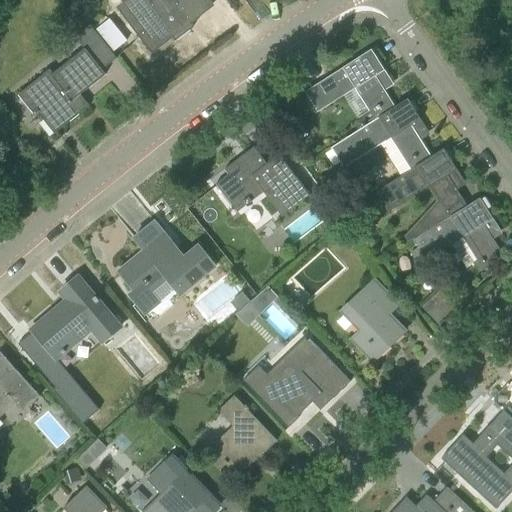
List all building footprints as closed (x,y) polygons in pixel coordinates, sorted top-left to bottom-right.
[(178,41),(191,31),(186,25),(211,6),(206,0),(159,0),(153,5),(149,0),(131,0),(120,9),(152,51),(174,35),(178,41)] [(109,19),(94,31),(112,53),(127,41),(109,19)] [(84,50),(75,57),(53,74),(50,70),(18,95),(35,116),(38,114),(54,134),(90,106),(81,95),(106,75),(99,67),(114,55),(112,53),(94,31),(91,27),(76,39),(84,50)] [(305,92),(317,112),(356,88),(370,111),(366,113),(371,122),(391,109),(379,91),(392,82),(372,50),(305,92)] [(331,148),(344,168),(392,138),(406,160),(402,163),(408,172),(428,159),(415,140),(424,134),(415,119),(418,117),(408,100),(391,110),(391,109),(371,122),(331,148)] [(408,172),(375,192),(388,213),(428,187),(443,210),(437,214),(443,222),(480,198),(477,193),(460,203),(451,189),(464,181),(444,149),(428,159),(408,172)] [(229,175),(216,184),(237,212),(246,206),(252,202),(251,202),(263,193),(282,217),(311,195),(279,155),(267,165),(258,152),(242,165),(238,160),(225,170),(229,175)] [(319,188),(312,195),(319,203),(327,197),(319,188)] [(443,222),(413,241),(426,261),(464,237),(479,260),(473,263),(479,273),(504,257),(491,236),(500,231),(480,198),(443,222)] [(363,220),(364,210),(352,209),(352,220),(363,220)] [(129,296),(145,316),(162,303),(154,293),(168,281),(181,296),(216,267),(199,246),(184,258),(155,222),(134,239),(144,251),(120,271),(119,271),(118,271),(134,292),(129,296)] [(348,242),(353,232),(345,228),(340,238),(348,242)] [(120,328),(78,278),(60,293),(66,301),(31,330),(56,360),(92,331),(102,343),(120,328)] [(373,360),(404,331),(388,314),(397,306),(375,282),(344,312),(362,331),(353,340),(373,360)] [(263,291),(273,302),(278,297),(268,287),(263,291)] [(325,375),(335,366),(317,347),(306,357),(299,349),(276,371),(284,379),(271,391),(297,418),(315,400),(323,409),(341,391),(325,375)] [(40,397),(1,353),(0,353),(0,414),(15,401),(24,411),(40,397)] [(261,456),(277,441),(248,410),(249,410),(245,406),(244,406),(234,396),(218,412),(219,413),(221,411),(237,428),(208,455),(205,452),(204,453),(221,471),(222,470),(221,469),(225,464),(238,478),(239,477),(237,475),(259,454),(261,456)] [(511,419),(498,433),(491,426),(473,445),(463,436),(439,462),(466,488),(469,484),(475,489),(492,471),(511,489),(511,419)] [(96,460),(87,450),(77,460),(86,469),(96,460)] [(198,511),(213,511),(220,506),(178,461),(172,455),(146,480),(161,496),(144,511),(192,511),(196,509),(198,511)] [(82,481),(79,468),(64,472),(67,485),(82,481)] [(103,511),(108,508),(87,486),(64,508),(67,511),(103,511)] [(473,511),(447,488),(447,489),(452,494),(445,502),(439,497),(434,503),(426,496),(414,509),(405,500),(393,511),(473,511)]
